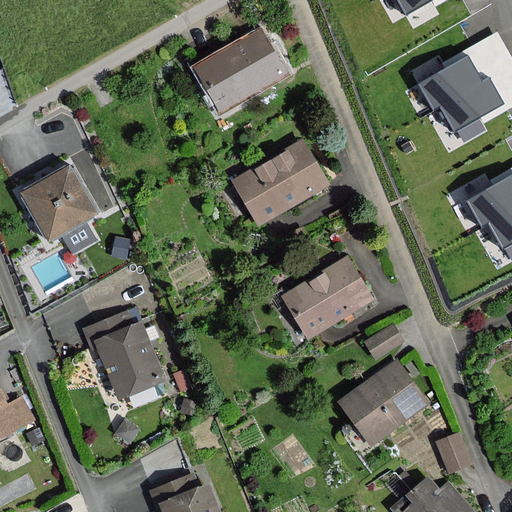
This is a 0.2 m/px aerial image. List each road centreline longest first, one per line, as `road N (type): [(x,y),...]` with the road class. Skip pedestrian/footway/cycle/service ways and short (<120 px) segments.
road 1 (residential): [(297,0),(504,511)]
road 2 (residential): [(0,263),(97,511)]
road 3 (residential): [(0,124),(221,0)]
